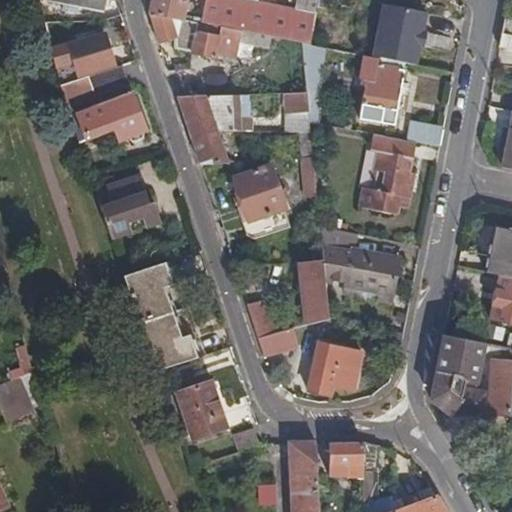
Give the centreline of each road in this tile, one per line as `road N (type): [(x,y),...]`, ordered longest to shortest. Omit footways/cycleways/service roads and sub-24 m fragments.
road 1 (residential): [(134,0),(255,378),(276,409),(303,426),(388,430)]
road 2 (residential): [(418,400),(458,176)]
road 3 (residential): [(458,176),(488,0)]
